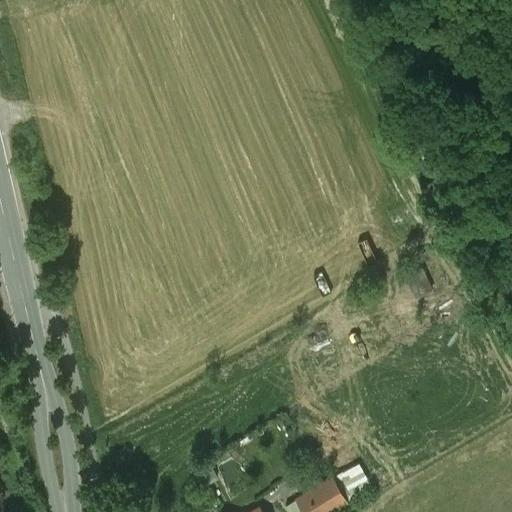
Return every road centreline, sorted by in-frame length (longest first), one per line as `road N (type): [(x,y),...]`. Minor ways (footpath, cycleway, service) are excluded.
road 1 (residential): [(169,0),(285,267)]
road 2 (residential): [(285,267),(320,282),(435,492)]
road 3 (residential): [(285,267),(42,377)]
road 4 (secondary): [(0,201),(42,377)]
road 5 (secondary): [(74,511),(68,449),(42,377)]
road 6 (secondary): [(42,377),(39,409),(56,511)]
